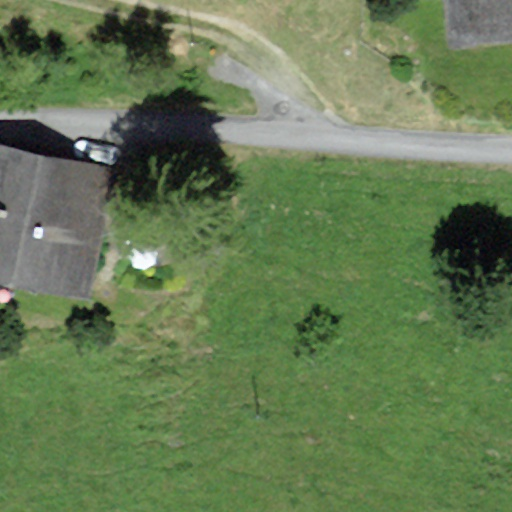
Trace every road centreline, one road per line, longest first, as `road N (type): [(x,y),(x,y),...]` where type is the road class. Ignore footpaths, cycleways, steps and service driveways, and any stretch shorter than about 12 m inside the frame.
road 1 (unclassified): [(0,124),(511,147)]
road 2 (track): [(84,0),(213,30),(253,53),(283,81),(304,135)]
